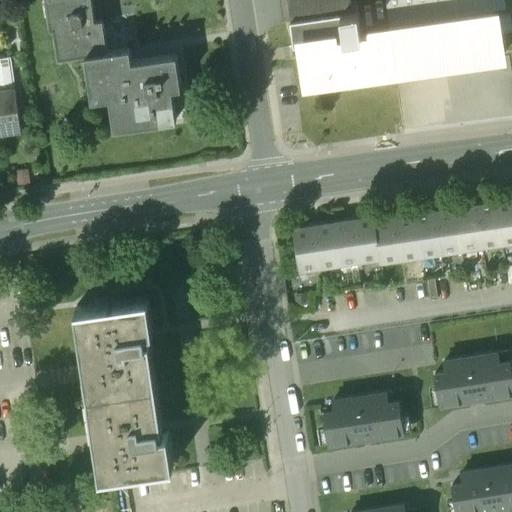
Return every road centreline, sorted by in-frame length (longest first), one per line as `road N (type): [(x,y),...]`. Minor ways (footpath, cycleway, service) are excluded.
road 1 (residential): [(295,469),(257,186)]
road 2 (secondary): [(0,226),(257,186)]
road 3 (secondary): [(264,185),(511,149)]
road 4 (residential): [(511,411),(456,420),(416,449),(295,469)]
road 5 (residential): [(235,0),(264,185)]
